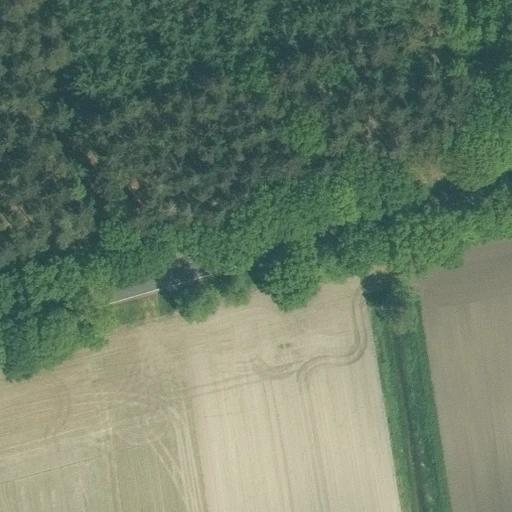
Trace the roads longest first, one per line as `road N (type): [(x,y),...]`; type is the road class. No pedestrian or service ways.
road 1 (tertiary): [(0,327),(511,180)]
road 2 (track): [(447,0),(498,184)]
